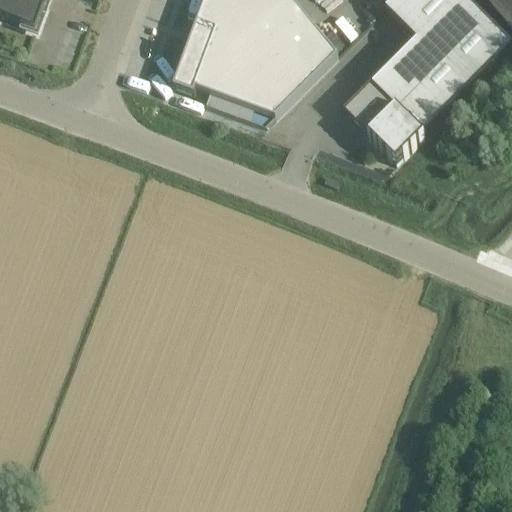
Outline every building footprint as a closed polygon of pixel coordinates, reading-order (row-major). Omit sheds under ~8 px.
[(0,0),(0,21),(36,35),(49,0),(0,0)] [(132,0),(120,45),(133,49),(147,0),(132,0)] [(207,0),(173,93),(194,101),(196,95),(210,100),(205,112),(266,134),(339,62),(286,0),(207,0)] [(416,46),(344,118),(396,170),(511,53),(511,49),(461,0),(399,0),(385,15),(416,46)] [(511,0),(475,0),(511,43),(511,0)]
